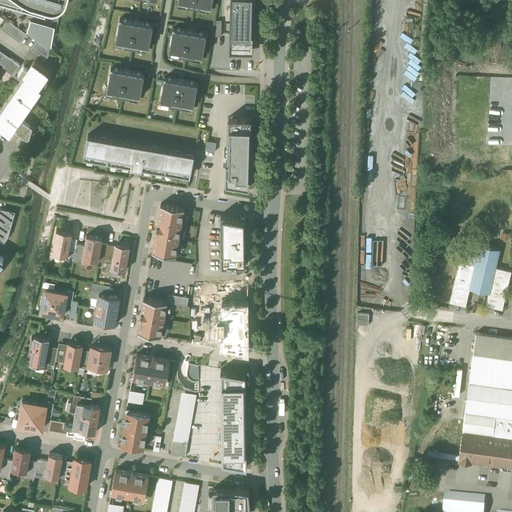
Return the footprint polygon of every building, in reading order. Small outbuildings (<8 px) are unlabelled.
[(5,0),(4,5),(45,17),(47,11),(49,12),(54,12),(59,11),(63,8),(66,4),(67,1),(67,0),(5,0)] [(238,0),(238,36),(235,36),(235,48),(259,48),(258,0),(238,0)] [(153,23),(120,17),(115,41),(126,43),(125,45),(138,47),(138,45),(149,47),(153,23)] [(27,33),(7,20),(1,29),(20,43),(27,33)] [(206,33),(173,27),(169,51),(179,52),(179,55),(191,57),(192,55),(202,56),(206,33)] [(51,51),(37,40),(31,48),(46,59),(51,51)] [(10,57),(2,68),(13,75),(20,64),(10,57)] [(34,60),(28,69),(23,66),(18,75),(23,78),(24,77),(26,79),(7,106),(9,107),(2,117),(0,116),(0,115),(0,126),(11,135),(15,129),(16,130),(16,131),(26,138),(27,138),(29,138),(30,137),(31,133),(27,130),(30,125),(22,120),(21,122),(20,122),(24,116),(21,114),(25,109),(28,111),(33,102),(30,100),(34,95),(37,97),(43,89),(40,87),(46,78),(47,78),(49,70),(34,60)] [(144,73),(111,67),(106,90),(117,92),(116,94),(129,97),(130,94),(140,96),(144,73)] [(197,82),(164,76),(160,100),(170,102),(170,104),(182,106),(182,104),(193,106),(197,82)] [(250,117),(229,116),(228,165),(223,164),(222,179),(250,187),(250,117)] [(194,152),(88,133),(84,157),(189,176),(194,152)] [(89,212),(102,213),(102,204),(90,203),(89,212)] [(188,208),(160,203),(152,251),(180,256),(188,208)] [(15,212),(0,208),(0,239),(4,243),(8,237),(15,212)] [(243,264),(242,217),(221,214),(222,264),(243,264)] [(70,235),(57,233),(54,255),(67,257),(70,235)] [(98,259),(102,237),(87,235),(83,256),(98,259)] [(130,245),(115,242),(111,268),(126,270),(130,245)] [(499,250),(479,245),(475,265),(469,288),(489,292),(495,267),(499,250)] [(475,265),(459,261),(449,301),(465,305),(469,288),(475,265)] [(511,271),(495,267),(489,292),(486,305),(502,309),(511,271)] [(70,294),(45,289),(40,313),(65,318),(70,294)] [(99,292),(96,306),(118,310),(120,296),(99,292)] [(172,303),(143,298),(137,332),(165,338),(172,303)] [(118,310),(96,306),(93,320),(115,324),(118,310)] [(401,338),(412,338),(412,327),(401,327),(401,338)] [(511,337),(476,333),(473,352),(511,357),(511,337)] [(51,341),(34,338),(28,365),(45,369),(51,341)] [(83,346),(67,343),(62,368),(78,371),(83,346)] [(109,350),(92,348),(88,367),(106,370),(109,350)] [(511,357),(473,352),(462,431),(511,437),(511,357)] [(168,362),(139,357),(135,380),(164,385),(168,362)] [(247,467),(245,373),(221,369),(222,462),(247,467)] [(128,400),(143,403),(146,392),(131,388),(128,400)] [(196,394),(181,391),(170,452),(186,454),(196,394)] [(81,419),(98,422),(100,405),(83,402),(81,419)] [(45,408),(21,404),(17,423),(42,428),(45,408)] [(150,414),(126,410),(120,443),(144,447),(150,414)] [(96,432),(98,422),(81,419),(79,429),(96,432)] [(511,437),(462,431),(458,460),(511,467),(511,437)] [(29,452),(14,449),(11,471),(26,474),(29,452)] [(62,458),(49,455),(45,476),(59,478),(62,458)] [(89,463),(73,460),(69,487),(84,489),(89,463)] [(115,468),(111,492),(144,499),(149,475),(115,468)] [(166,511),(172,480),(157,477),(151,511),(166,511)] [(194,511),(199,484),(184,482),(178,511),(194,511)] [(238,488),(213,488),(212,511),(229,511),(230,511),(250,511),(248,490),(238,488)] [(483,511),(485,499),(445,495),(443,511),(483,511)] [(107,511),(123,511),(125,505),(110,502),(107,511)]
